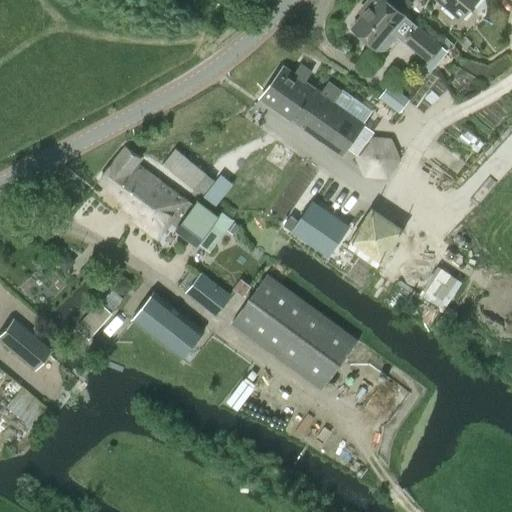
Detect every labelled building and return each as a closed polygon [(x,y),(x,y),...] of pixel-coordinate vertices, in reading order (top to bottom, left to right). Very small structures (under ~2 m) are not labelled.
[(368,7),(352,27),(376,48),(377,49),(378,50),(379,50),(380,50),(381,50),(383,50),(384,50),(385,50),(386,49),(387,49),(387,48),(388,48),(388,47),(398,36),(403,40),(416,25),(409,19),(412,16),(404,9),(401,13),(386,0),(368,0),(365,4),(368,7)] [(477,0),(437,0),(460,20),(477,0)] [(441,46),(416,25),(403,40),(428,61),(441,46)] [(443,35),(438,41),(450,51),(455,45),(443,35)] [(261,98),(304,129),(334,87),(327,83),(320,94),(283,68),(261,98)] [(334,87),(304,129),(342,155),(351,162),(355,157),(364,176),(384,179),(387,178),(400,160),(392,139),(389,137),(367,135),(366,137),(359,131),(364,125),(363,124),(373,111),(361,103),(352,96),(343,110),(332,102),(340,92),(334,87)] [(131,217),(135,220),(149,202),(146,199),(160,182),(160,181),(136,164),(140,158),(125,147),(114,161),(99,180),(124,198),(120,203),(133,213),(131,217)] [(163,165),(194,189),(202,196),(214,180),(206,174),(175,149),(163,165)] [(149,202),(135,220),(158,238),(170,223),(177,228),(198,243),(218,216),(197,201),(194,206),(187,201),(160,182),(146,199),(149,202)] [(290,215),(284,226),(292,231),(329,256),(344,233),(334,226),(339,219),(312,201),(299,221),(290,215)] [(372,207),(349,240),(350,241),(347,246),(377,267),(381,262),(382,263),(404,230),(372,207)] [(230,295),(201,273),(187,292),(215,315),(230,295)] [(322,389),(358,341),(267,274),(232,323),(322,389)] [(111,288),(75,327),(89,339),(112,313),(111,312),(123,299),(111,288)] [(131,320),(140,327),(136,333),(165,356),(169,350),(181,359),(204,330),(154,291),(131,320)] [(12,319),(0,333),(0,341),(34,370),(48,354),(51,350),(34,337),(12,319)] [(219,322),(186,364),(224,393),(256,352),(219,322)]
